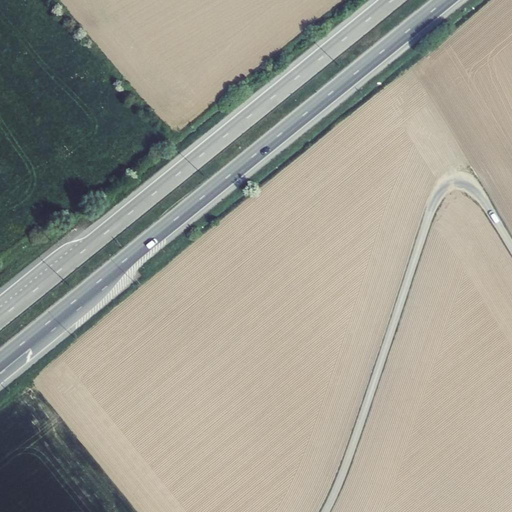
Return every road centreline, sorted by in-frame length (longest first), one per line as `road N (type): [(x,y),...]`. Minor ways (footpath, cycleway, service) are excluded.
road 1 (trunk): [(0,363),(448,0)]
road 2 (trunk): [(392,0),(0,319)]
road 3 (unclassified): [(511,242),(470,184),(440,189),(324,511)]
